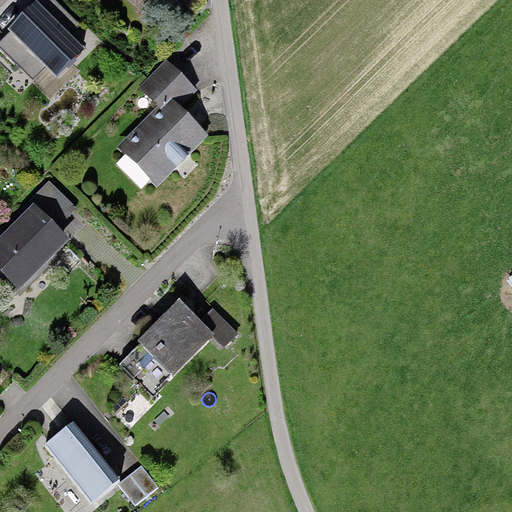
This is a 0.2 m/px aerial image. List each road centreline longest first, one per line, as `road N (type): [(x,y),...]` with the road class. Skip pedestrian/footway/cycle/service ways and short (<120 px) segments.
road 1 (residential): [(0,442),(242,196)]
road 2 (residential): [(242,196),(274,415),(308,511)]
road 3 (residential): [(221,0),(242,196)]
